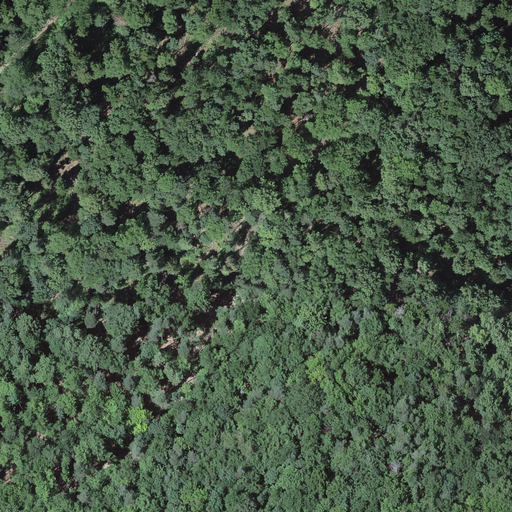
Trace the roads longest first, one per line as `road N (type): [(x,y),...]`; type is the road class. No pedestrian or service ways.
road 1 (track): [(511,28),(416,62),(327,129),(284,177),(251,234),(175,414),(120,467),(44,511)]
road 2 (track): [(0,316),(62,286),(167,208),(355,132),(433,136),(511,171)]
